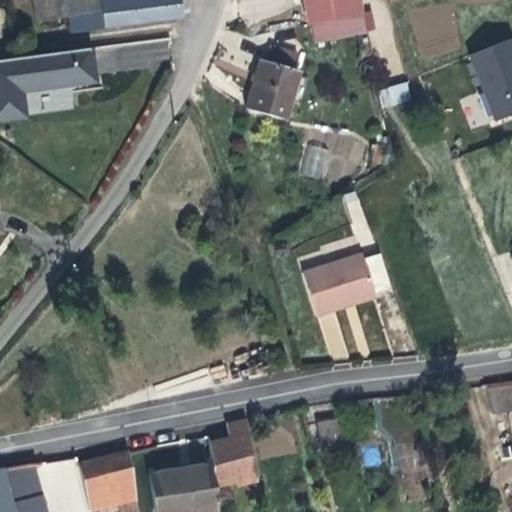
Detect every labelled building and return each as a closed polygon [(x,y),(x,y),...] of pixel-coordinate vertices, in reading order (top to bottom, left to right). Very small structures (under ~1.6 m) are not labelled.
[(0,0),(0,30),(17,27),(12,0),(0,0)] [(96,0),(33,0),(35,11),(65,6),(97,2),(96,0)] [(96,0),(97,2),(65,6),(70,26),(181,12),(179,0),(96,0)] [(310,28),(360,16),(355,0),(303,0),(304,5),(310,28)] [(511,46),(509,39),(469,56),(495,122),(511,115),(511,46)] [(129,47),(98,46),(97,70),(128,71),(129,47)] [(22,68),(0,72),(0,116),(23,115),(22,91),(93,83),(90,50),(23,56),(22,68)] [(301,78),(306,64),(274,54),(270,68),(264,66),(260,81),(250,115),(289,127),(304,79),(301,78)] [(23,56),(0,58),(0,72),(22,68),(23,56)] [(408,84),(379,87),(381,107),(410,103),(408,84)] [(308,144),(299,173),(322,180),(330,151),(308,144)] [(342,194),(358,246),(372,242),(355,190),(342,194)] [(361,256),(371,287),(390,282),(380,248),(360,251),(361,256)] [(371,287),(361,256),(308,269),(321,315),(359,302),(375,297),(371,287)] [(338,318),(321,321),(329,360),(346,356),(338,318)] [(511,382),(503,383),(511,416),(511,415),(511,382)] [(489,385),(497,419),(511,416),(503,383),(489,385)] [(356,445),(349,419),(322,426),(328,452),(356,445)] [(258,475),(247,422),(227,428),(231,443),(210,448),(213,464),(215,484),(258,475)] [(135,501),(128,456),(79,467),(91,511),(135,501)] [(215,484),(213,464),(183,469),(151,474),(156,511),(219,511),(215,484)] [(15,511),(8,481),(5,481),(5,483),(0,483),(0,511),(15,511)] [(90,511),(137,511),(135,501),(91,511),(90,511)]
